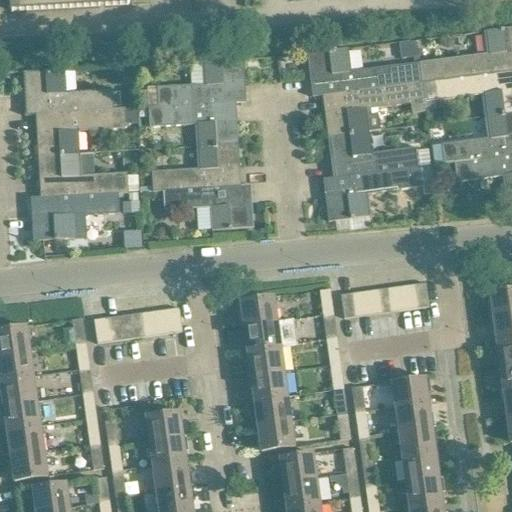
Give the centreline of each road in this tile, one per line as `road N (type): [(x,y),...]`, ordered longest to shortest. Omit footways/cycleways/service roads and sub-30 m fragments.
road 1 (residential): [(475,0),(0,27)]
road 2 (residential): [(96,382),(206,368),(193,270)]
road 3 (residential): [(0,288),(193,270)]
road 4 (residential): [(295,261),(277,97)]
road 5 (residential): [(380,342),(446,332),(445,246)]
road 6 (residential): [(295,261),(445,246)]
